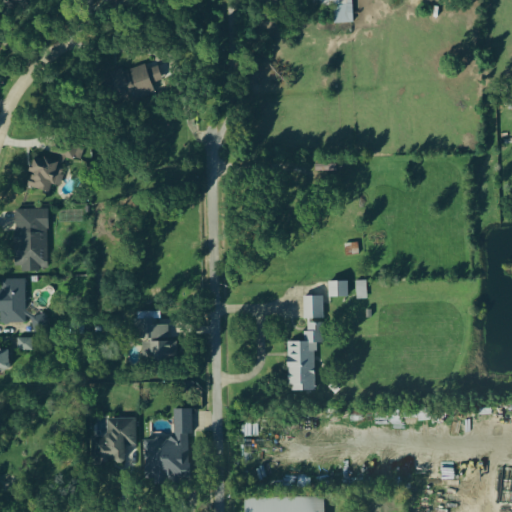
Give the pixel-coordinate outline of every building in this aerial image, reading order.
[(351,0),(319,0),(319,8),(332,7),(333,25),(352,24),(351,0)] [(159,67),(147,71),(145,64),(108,76),(117,105),(155,93),(153,85),(163,82),(159,67)] [(35,175),(30,187),(49,195),(53,186),(59,188),(67,169),(37,156),(31,173),(35,175)] [(49,272),(48,211),(14,211),(15,266),(22,266),(22,273),(49,272)] [(25,281),(0,281),(0,325),(26,325),(25,281)] [(366,282),(355,283),(356,301),(367,300),(366,282)] [(328,299),(348,299),(348,283),(328,283),(328,299)] [(323,298),(303,298),(304,321),(323,321),(323,298)] [(177,367),(177,344),(169,344),(169,325),(161,325),(161,313),(136,313),(136,342),(143,342),(143,367),(177,367)] [(48,331),(45,315),(30,318),(34,334),(48,331)] [(288,344),(288,393),(316,393),(315,345),(322,345),(322,325),(305,325),(305,344),(288,344)] [(32,353),(32,340),(18,340),(18,353),(32,353)] [(11,352),(0,351),(0,371),(11,372),(11,352)] [(174,410),(175,439),(145,440),(146,477),(155,477),(155,483),(192,482),(189,409),(174,410)] [(135,419),(109,419),(109,438),(94,438),(94,463),(135,463),(135,419)] [(245,498),(245,511),(325,511),(326,497),(245,498)]
